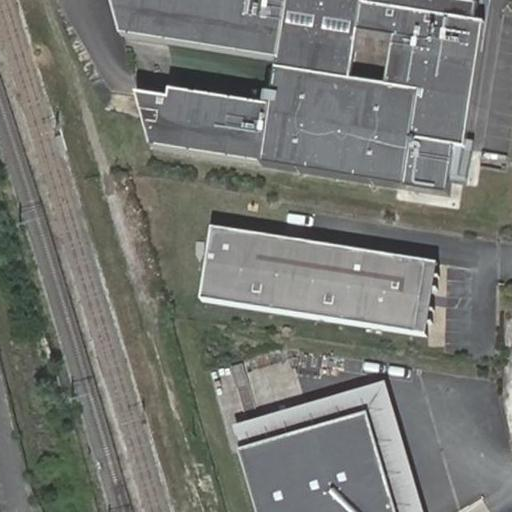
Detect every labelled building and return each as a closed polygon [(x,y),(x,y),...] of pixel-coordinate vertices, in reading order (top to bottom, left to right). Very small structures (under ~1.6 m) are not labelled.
[(471,107),(487,0),(120,0),(137,59),(471,107)] [(457,190),(471,107),(137,59),(159,143),(457,190)] [(428,255),(215,222),(204,296),(417,329),(428,255)] [(427,330),(438,257),(428,255),(417,329),(427,330)] [(386,511),(361,429),(231,468),(244,511),(386,511)]
